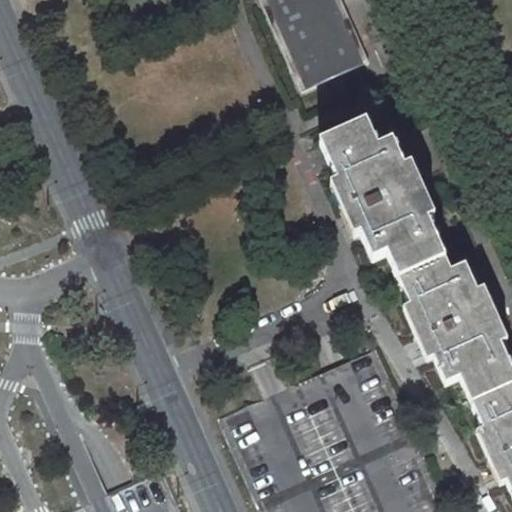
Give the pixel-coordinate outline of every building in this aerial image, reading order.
[(263,0),(301,90),(370,61),(342,0),(263,0)] [(400,284),(441,266),(446,264),(393,144),(378,151),(367,126),(321,146),(374,264),(388,257),(400,284)] [(467,408),(511,388),(459,269),(445,275),(441,266),(400,284),(395,287),(441,389),(455,382),(467,408)] [(444,511),(374,351),(345,364),(219,420),(259,511),(444,511)] [(511,388),(467,408),(511,509),(511,388)] [(71,511),(117,511),(110,495),(71,511)]
